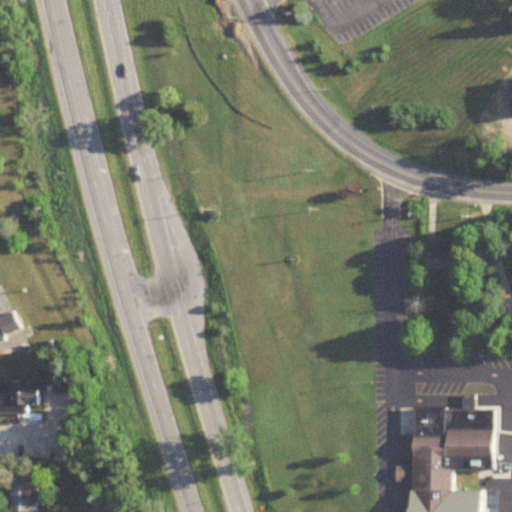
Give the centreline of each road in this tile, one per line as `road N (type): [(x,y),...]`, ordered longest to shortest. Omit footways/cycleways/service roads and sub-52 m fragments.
road 1 (primary): [(48,0),(94,189),(195,511)]
road 2 (primary): [(239,511),(146,190),(107,0)]
road 3 (residential): [(511,194),(422,180),(355,146),(308,103),(246,0)]
